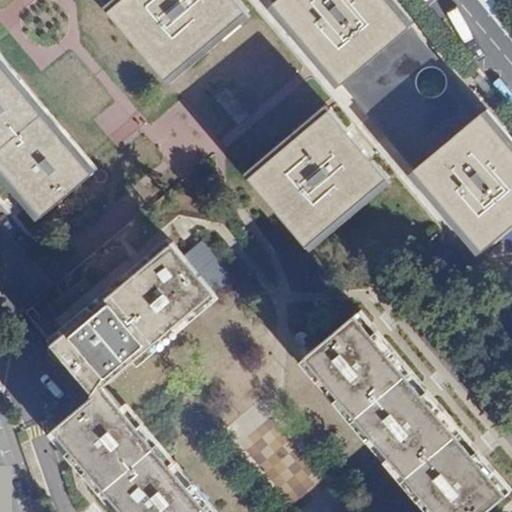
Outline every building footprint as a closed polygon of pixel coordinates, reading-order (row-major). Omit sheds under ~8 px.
[(129,0),(115,12),(172,80),(252,15),(239,0),(129,0)] [(347,92),(413,36),(383,0),(283,0),(275,6),(347,92)] [(100,180),(0,59),(0,158),(25,189),(51,220),(100,180)] [(337,116),(256,181),(312,250),(393,182),(364,148),(337,116)] [(511,154),(487,125),(422,182),(441,204),(482,252),(511,226),(511,154)] [(213,295),(172,249),(53,346),(73,370),(89,389),(96,397),(77,411),(56,426),(127,511),(213,511),(108,384),(213,295)] [(355,318),(307,359),(435,511),(483,511),(507,494),(355,318)]
